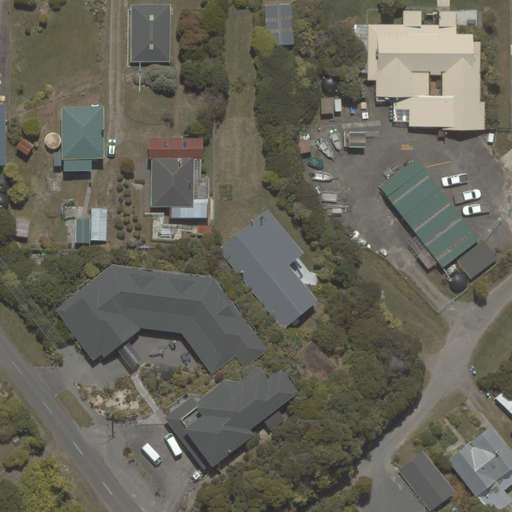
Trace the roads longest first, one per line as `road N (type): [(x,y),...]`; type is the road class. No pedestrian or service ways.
road 1 (residential): [(511,286),(477,319),(415,417),(340,484)]
road 2 (residential): [(127,511),(0,345)]
